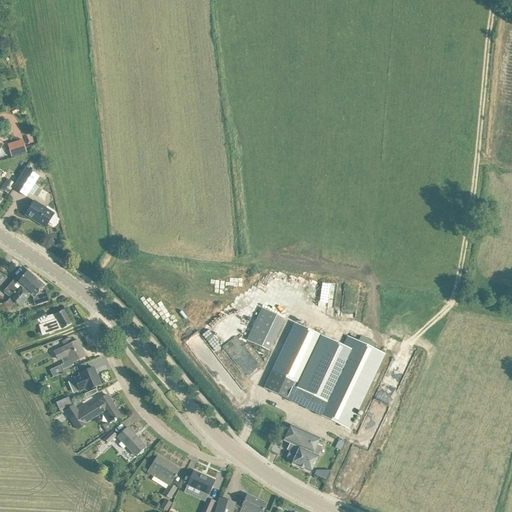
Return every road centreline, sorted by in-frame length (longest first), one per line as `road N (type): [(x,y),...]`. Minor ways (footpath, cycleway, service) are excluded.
road 1 (residential): [(239,453),(220,462),(159,431),(135,405),(95,329),(99,305)]
road 2 (tertiary): [(239,453),(99,305)]
road 3 (tertiary): [(0,235),(99,305)]
